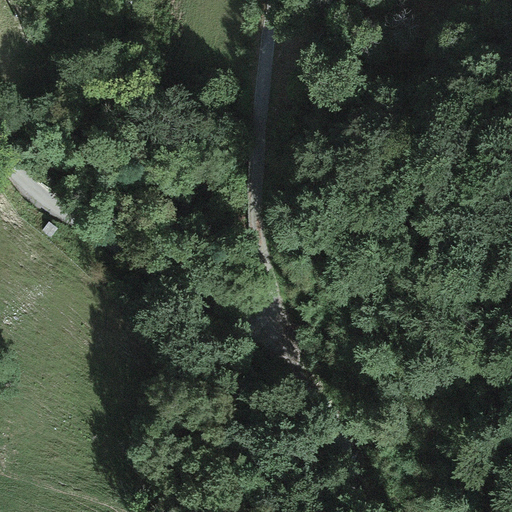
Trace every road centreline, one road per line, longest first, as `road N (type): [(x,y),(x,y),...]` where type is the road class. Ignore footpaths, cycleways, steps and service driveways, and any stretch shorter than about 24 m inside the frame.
road 1 (unclassified): [(0,151),(57,215),(132,259),(193,310),(230,328),(256,324),(268,302),(259,159),(275,0)]
road 2 (unknown): [(268,302),(395,511)]
road 3 (unknown): [(199,511),(126,474),(0,464)]
